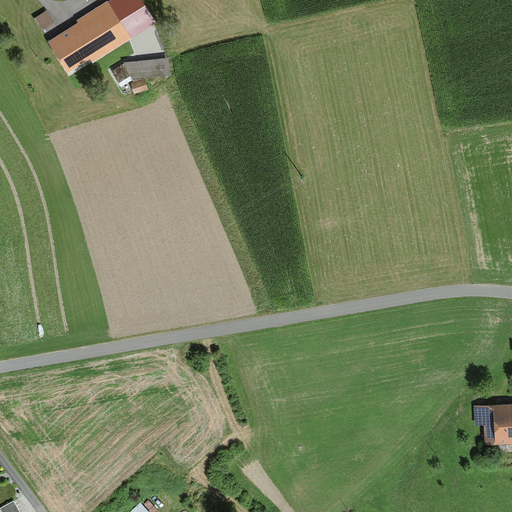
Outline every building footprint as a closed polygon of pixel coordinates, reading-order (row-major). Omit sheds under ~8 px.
[(113,0),(50,40),(69,70),(149,19),(137,0),(113,0)] [(39,29),(52,21),(46,11),(33,19),(39,29)] [(168,73),(166,57),(124,62),(111,70),(119,82),(126,78),(168,73)] [(486,421),(487,439),(511,437),(511,405),(476,408),(477,422),(486,421)] [(124,511),(151,511),(156,508),(144,495),(124,511)] [(18,511),(20,511),(12,499),(0,506),(0,508),(2,511),(18,511)]
